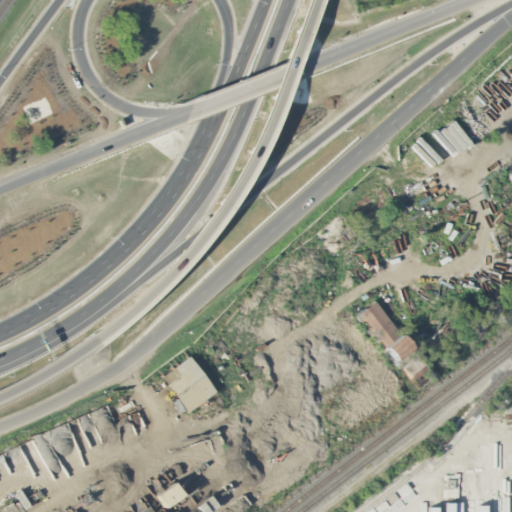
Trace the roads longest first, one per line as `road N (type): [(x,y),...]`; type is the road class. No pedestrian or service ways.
road 1 (secondary): [(0,422),(105,371),(180,317),(511,17)]
road 2 (motorway): [(0,395),(101,338),(189,251),(255,137),(308,0)]
road 3 (motorway): [(130,284),(429,55),(511,5)]
road 4 (motorway): [(154,128),(109,103),(80,63),(87,0),(226,16),(231,49),(212,128)]
road 5 (motorway): [(130,284),(229,159),(292,0)]
road 6 (motorway): [(212,128),(181,184),(125,250),(49,309),(0,334)]
road 7 (secondary): [(183,116),(0,189)]
road 8 (secondary): [(468,0),(303,69)]
road 9 (motorway): [(0,368),(88,319),(130,284)]
road 10 (motorway): [(263,0),(212,128)]
road 11 (secondary): [(303,69),(183,116)]
